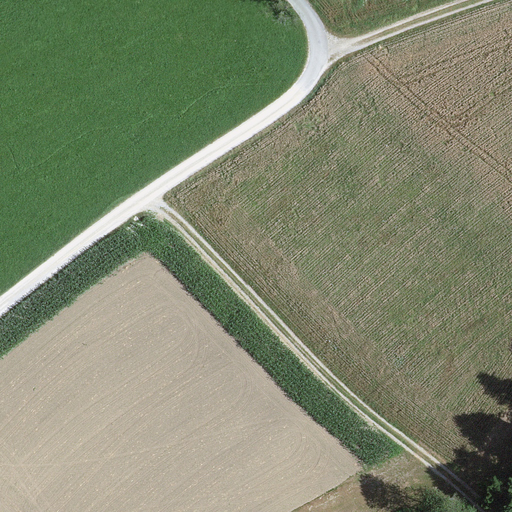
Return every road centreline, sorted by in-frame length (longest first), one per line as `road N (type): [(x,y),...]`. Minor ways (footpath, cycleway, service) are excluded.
road 1 (unclassified): [(295,0),(318,42),(300,90),(0,305)]
road 2 (track): [(147,196),(347,403),(489,511)]
road 3 (track): [(479,0),(317,54)]
